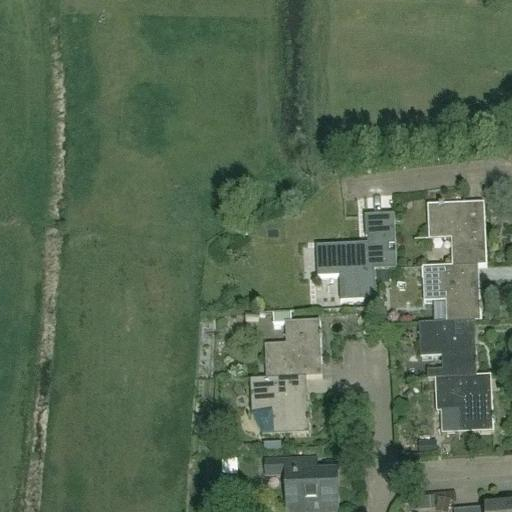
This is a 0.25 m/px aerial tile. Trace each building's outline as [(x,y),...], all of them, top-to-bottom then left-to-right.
[(453,269),(479,268),(487,268),(485,205),(483,205),(484,225),(470,225),(470,205),(445,206),(444,205),(440,205),(440,207),(428,208),(430,241),(415,241),(415,242),(452,241),(453,268),(453,269)] [(317,248),(319,278),(306,278),(307,279),(341,278),(342,303),(376,302),(375,272),(397,271),(395,217),(366,218),(367,246),(317,248)] [(446,303),(447,324),(447,325),(476,324),(482,324),(481,312),(483,312),(483,308),(481,308),(480,282),(460,283),(459,270),(479,269),(479,268),(453,269),(453,268),(423,269),(425,304),(446,303)] [(267,381),(307,380),(323,379),(323,378),(303,379),(302,365),(322,364),(321,339),(323,339),(323,335),(321,335),(320,323),(274,325),(274,326),(286,326),(287,346),(265,347),(267,381)] [(478,379),(478,378),(477,368),(479,368),(479,363),(477,363),(476,338),(456,339),(456,325),(476,325),(476,324),(447,325),(447,324),(420,325),(421,360),(442,359),(443,370),(428,371),(428,381),(430,380),(443,380),(478,379)] [(443,380),(430,380),(430,382),(436,381),(437,415),(441,414),(442,437),(454,436),(494,434),(494,423),(496,423),(495,418),(493,418),(492,393),(472,394),(472,380),(492,379),(492,378),(478,378),(478,379),(443,380)] [(267,381),(251,381),(252,416),(274,415),(275,436),(263,436),(263,437),(309,436),(309,424),(311,424),(310,419),(308,419),(307,394),(287,395),(287,381),(307,380),(267,381)] [(336,474),(311,475),(311,463),(316,463),(316,461),(267,463),(268,477),(288,476),(288,511),(334,511),(335,502),(337,502),(337,501),(335,501),(334,475),(336,475),(336,474)]
